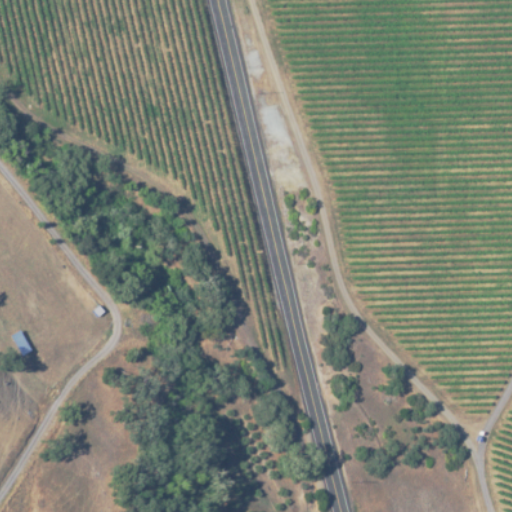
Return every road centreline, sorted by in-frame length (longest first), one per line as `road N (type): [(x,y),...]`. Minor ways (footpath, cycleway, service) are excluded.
road 1 (track): [(229,314),(296,511),(45,424),(9,269),(0,261)]
road 2 (secondary): [(224,0),(291,236),(346,511)]
road 3 (track): [(229,314),(181,269),(171,227),(103,148),(52,129),(0,78)]
